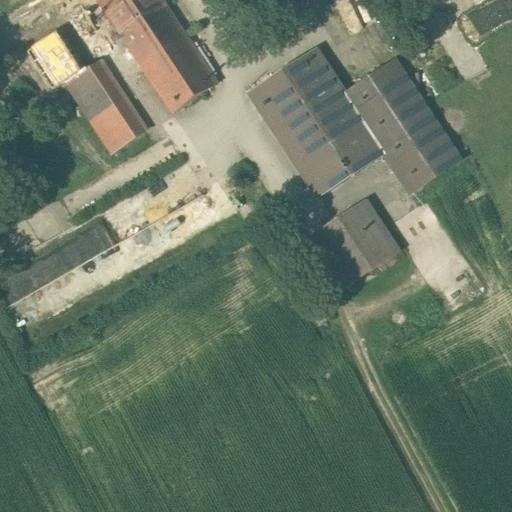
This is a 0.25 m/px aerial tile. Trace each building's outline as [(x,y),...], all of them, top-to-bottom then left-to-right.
[(218,81),(164,0),(97,0),(171,112),(218,81)] [(283,46),(238,75),(251,94),(295,65),(283,46)] [(295,65),(251,94),(318,197),(383,154),(344,95),(316,52),(295,65)] [(109,72),(97,53),(70,70),(62,75),(111,153),(113,151),(118,159),(151,138),(128,101),(136,96),(118,67),(109,72)] [(394,62),(344,95),(383,154),(410,195),(420,188),(460,162),(394,62)] [(397,255),(364,205),(313,238),(346,289),(397,255)]
